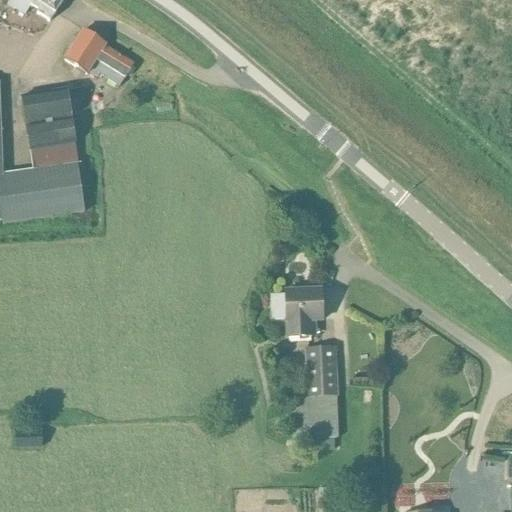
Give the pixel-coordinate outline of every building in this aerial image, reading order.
[(37,15),(49,23),(54,16),(64,0),(11,0),(8,6),(25,16),(30,7),(31,8),(32,6),(39,10),(37,15)] [(100,76),(119,88),(135,64),(106,46),(83,31),(64,61),(87,76),(88,73),(98,79),(100,76)] [(0,223),(83,213),(76,166),(78,165),(71,119),(66,91),(21,98),(30,152),(32,151),(35,171),(2,176),(0,119),(0,223)] [(287,323),(287,339),(312,338),(311,322),(322,321),(321,291),(285,292),(285,296),(269,297),(270,321),(286,320),(286,323),(287,323)] [(303,441),(303,452),(335,451),(334,439),(339,439),(336,397),(334,349),(306,351),(308,399),(291,399),(293,441),(303,441)] [(16,431),(16,449),(40,448),(40,430),(16,431)]
